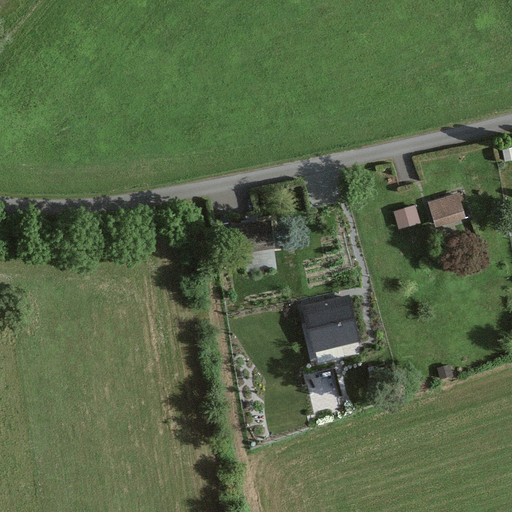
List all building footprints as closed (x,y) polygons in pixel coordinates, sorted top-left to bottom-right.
[(467,216),(459,195),(429,206),(437,227),(467,216)] [(401,228),(423,220),(416,202),(395,210),(401,228)] [(276,250),(272,220),(236,224),(240,254),(276,250)] [(310,318),(314,340),(350,333),(346,311),(310,318)] [(467,368),(463,359),(449,365),(453,374),(467,368)] [(269,432),(264,422),(251,428),(255,438),(269,432)]
